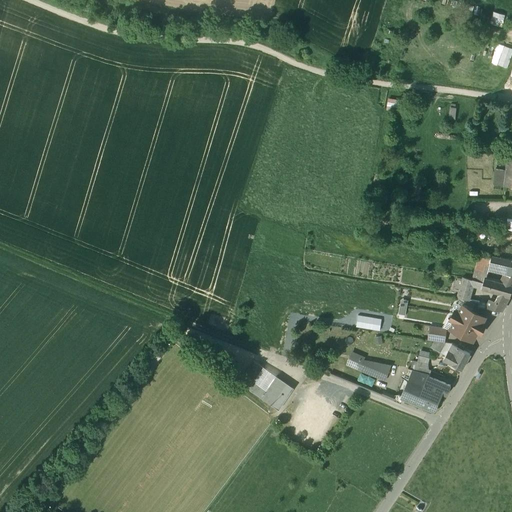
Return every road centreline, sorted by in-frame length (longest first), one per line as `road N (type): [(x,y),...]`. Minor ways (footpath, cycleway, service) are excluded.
road 1 (unclassified): [(470,94),(340,78),(255,46),(130,35),(30,0)]
road 2 (track): [(258,351),(0,247)]
